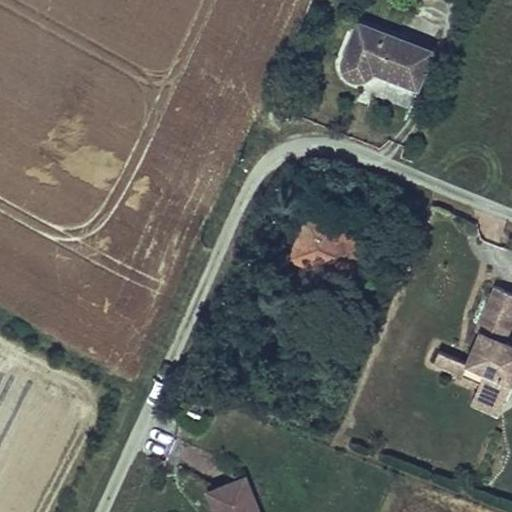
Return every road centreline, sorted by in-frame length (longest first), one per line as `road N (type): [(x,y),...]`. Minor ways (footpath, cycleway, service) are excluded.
road 1 (unclassified): [(511,214),(297,133),(261,146),(102,511)]
road 2 (track): [(320,0),(261,146)]
